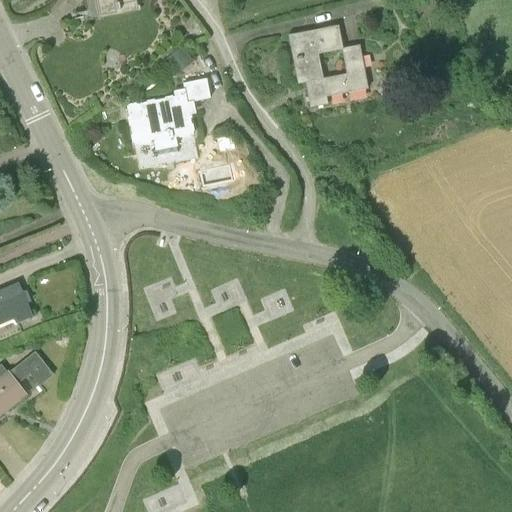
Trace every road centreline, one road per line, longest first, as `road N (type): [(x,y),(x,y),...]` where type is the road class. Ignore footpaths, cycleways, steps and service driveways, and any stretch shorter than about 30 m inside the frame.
road 1 (residential): [(511,412),(438,324),(373,272),(151,215),(123,213),(89,226)]
road 2 (tertiary): [(12,511),(83,420),(99,376),(106,283),(89,226)]
road 3 (tertiary): [(89,226),(0,49)]
